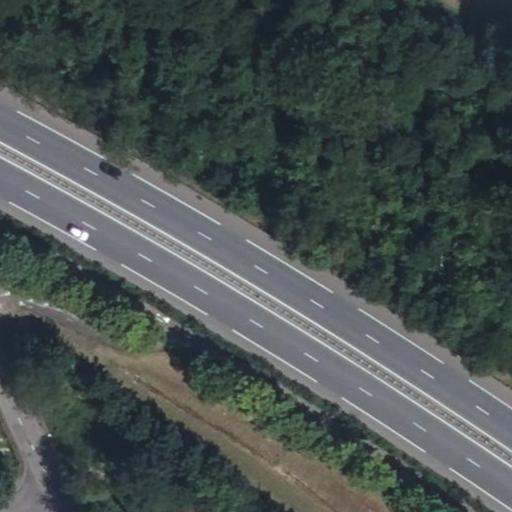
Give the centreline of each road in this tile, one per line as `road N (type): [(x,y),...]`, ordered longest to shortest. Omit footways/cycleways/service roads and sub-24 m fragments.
road 1 (trunk): [(0,177),(340,373),(511,489)]
road 2 (trunk): [(511,435),(296,293),(0,125)]
road 3 (track): [(0,318),(106,363),(121,396),(275,511)]
road 4 (track): [(393,511),(159,360)]
road 5 (residential): [(64,511),(0,377)]
